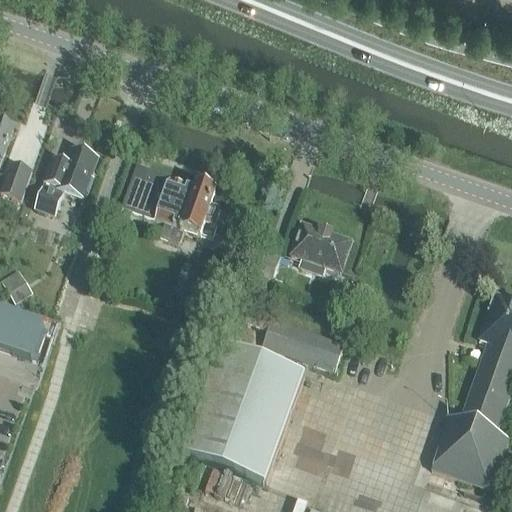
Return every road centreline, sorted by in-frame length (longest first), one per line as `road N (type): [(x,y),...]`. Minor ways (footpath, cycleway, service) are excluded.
road 1 (unclassified): [(511,202),(0,22)]
road 2 (primary): [(213,0),(511,112)]
road 3 (primary): [(511,95),(260,0)]
